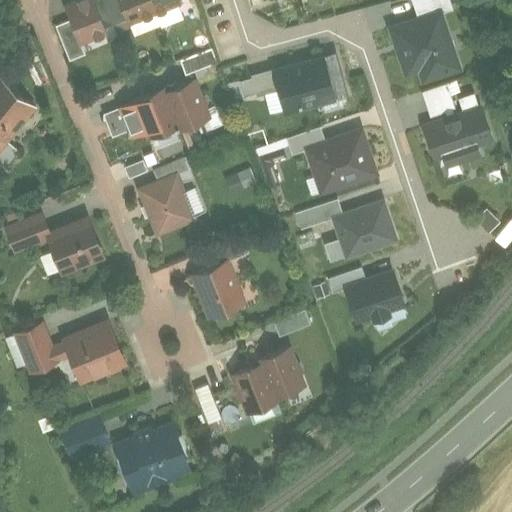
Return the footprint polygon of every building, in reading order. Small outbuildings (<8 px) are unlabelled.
[(94,0),(70,0),(63,3),(68,17),(79,45),(108,34),(94,0)] [(117,0),(126,20),(175,0),(117,0)] [(408,0),(415,18),(439,10),(448,7),(446,0),(408,0)] [(415,18),(384,27),(399,76),(416,71),(419,81),(457,69),(439,10),(415,18)] [(79,45),(68,17),(52,23),(66,58),(82,51),(79,45)] [(177,59),(182,73),(215,61),(210,47),(177,59)] [(333,52),(273,68),(285,113),(346,96),(333,52)] [(163,83),(127,97),(143,137),(173,126),(174,130),(209,116),(193,75),(165,86),(163,83)] [(0,140),(30,103),(0,79),(0,140)] [(444,83),(420,91),(428,115),(442,111),(444,119),(452,116),(450,109),(452,108),(444,83)] [(455,99),(460,114),(477,108),(472,93),(455,99)] [(444,119),(418,127),(429,159),(438,156),(441,165),(476,154),(473,144),(487,140),(477,108),(460,114),(452,116),(444,119)] [(305,150),(325,143),(320,128),(286,139),(291,155),(305,150)] [(325,143),(305,150),(320,195),(377,176),(362,131),(325,143)] [(127,178),(157,166),(151,151),(121,164),(127,178)] [(179,168),(138,186),(159,235),(200,218),(179,168)] [(235,171),(222,176),(229,193),(242,188),(235,171)] [(330,216),(342,212),(337,199),(295,213),(301,228),(331,218),(330,216)] [(342,212),(330,216),(331,218),(344,258),(396,241),(383,199),(342,212)] [(482,205),(473,217),(488,228),(497,216),(482,205)] [(12,254),(47,240),(60,273),(103,256),(86,214),(49,229),(42,210),(1,227),(12,254)] [(503,242),(511,230),(511,216),(508,213),(492,234),(503,242)] [(201,250),(208,266),(227,258),(242,252),(235,236),(201,250)] [(208,266),(185,276),(203,318),(246,300),(227,258),(208,266)] [(342,289),(365,282),(361,267),(326,278),(331,292),(342,289)] [(365,282),(342,289),(352,322),(371,317),(372,322),(390,317),(389,311),(403,307),(394,273),(365,282)] [(302,309),(272,321),(277,335),(307,322),(302,309)] [(58,360),(69,384),(125,360),(105,314),(58,334),(60,339),(51,342),(58,360)] [(28,373),(58,360),(51,342),(41,318),(10,331),(28,373)] [(305,382),(289,342),(255,356),(257,360),(225,373),(241,411),(277,397),(276,394),(305,382)] [(233,435),(220,404),(205,410),(219,442),(233,435)] [(41,432),(56,426),(58,425),(51,408),(34,414),(41,432)] [(68,456),(108,440),(96,410),(58,425),(56,426),(68,456)] [(111,439),(130,491),(189,469),(170,417),(151,424),(150,419),(127,428),(128,432),(111,439)]
